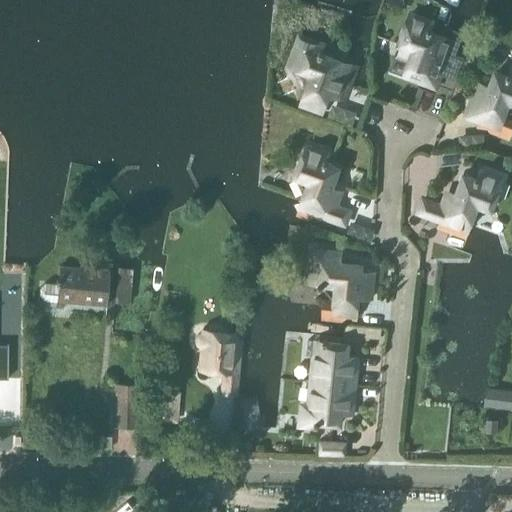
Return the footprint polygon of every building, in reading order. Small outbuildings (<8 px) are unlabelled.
[(410,13),(398,44),(413,50),(407,67),(403,76),(422,83),(436,88),(446,60),(451,62),(454,54),(459,42),(447,37),(443,36),(429,31),(433,21),(410,13)] [(345,101),(358,67),(321,53),(323,47),(301,38),(290,67),(311,75),(300,106),(322,114),(326,101),(320,98),(322,93),(345,101)] [(511,70),(508,77),(495,72),(489,87),(481,85),(479,92),(473,90),(464,116),(479,122),(477,129),(507,141),(511,128),(511,116),(504,114),(508,101),(511,102),(511,70)] [(417,108),(424,89),(419,87),(412,106),(417,108)] [(345,225),(350,211),(333,205),(338,190),(331,188),(339,168),(325,163),(328,156),(305,148),(295,177),(309,182),(296,217),(317,224),(320,216),(345,225)] [(501,181),(479,173),(477,180),(463,175),(456,194),(449,192),(444,207),(422,199),(417,213),(440,221),(443,211),(471,221),(477,205),(491,210),(501,181)] [(371,299),(373,273),(361,272),(361,265),(340,262),(341,255),(315,253),(312,283),(336,285),(334,303),(321,302),(319,321),(350,324),(353,297),(371,299)] [(106,306),(109,270),(59,265),(57,283),(46,282),(39,287),(39,295),(44,301),(56,302),(56,308),(62,309),(63,302),(106,306)] [(129,304),(132,267),(116,266),(113,302),(129,304)] [(367,326),(366,337),(381,339),(382,328),(367,326)] [(235,397),(239,341),(228,340),(229,334),(204,331),(204,333),(200,333),(197,335),(195,340),(196,343),(197,346),(199,348),(202,349),(201,371),(222,373),(221,396),(235,397)] [(329,342),(329,340),(325,339),(324,342),(316,341),(315,355),(314,364),(316,364),(315,381),(355,385),(357,362),(348,361),(349,344),(329,342)] [(8,379),(8,344),(6,344),(6,346),(0,346),(0,376),(6,377),(6,379),(8,379)] [(353,408),(355,385),(315,381),(313,397),(310,397),(309,406),(310,406),(308,420),(316,421),(316,424),(320,424),(321,422),(341,424),(343,407),(353,408)] [(137,426),(137,405),(131,404),(132,386),(115,385),(113,425),(137,426)] [(475,395),(474,409),(503,410),(503,396),(475,395)] [(496,431),(496,420),(487,420),(487,431),(496,431)] [(341,457),(342,442),(315,441),(314,456),(341,457)]
